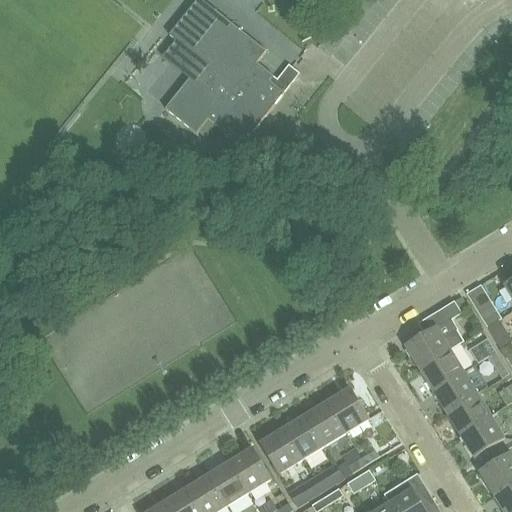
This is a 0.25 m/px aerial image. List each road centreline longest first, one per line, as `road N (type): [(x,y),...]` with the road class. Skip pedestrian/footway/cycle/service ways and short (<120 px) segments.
road 1 (residential): [(74,511),(360,339)]
road 2 (residential): [(367,147),(345,147),(328,129),(327,109),(411,0)]
road 3 (residential): [(468,511),(360,339)]
road 4 (residential): [(367,147),(448,284)]
road 5 (residential): [(444,53),(367,147)]
